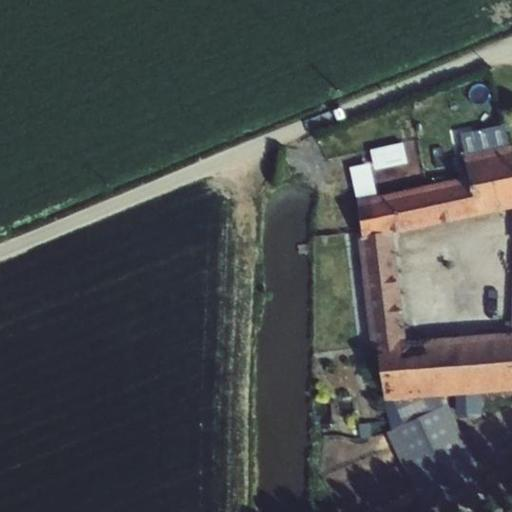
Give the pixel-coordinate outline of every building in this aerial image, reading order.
[(403,145),(371,152),(375,173),(408,166),(403,145)] [(358,203),(362,242),(359,242),(372,352),(377,352),(385,404),(446,400),(456,399),(482,398),(511,394),(511,148),(464,159),(469,179),(378,198),(358,203)] [(351,170),(358,203),(378,198),(371,166),(351,170)] [(482,398),(456,399),(457,419),(483,417),(482,398)] [(392,433),(387,435),(423,511),(444,511),(489,492),(446,400),(385,404),(384,404),(392,433)]
